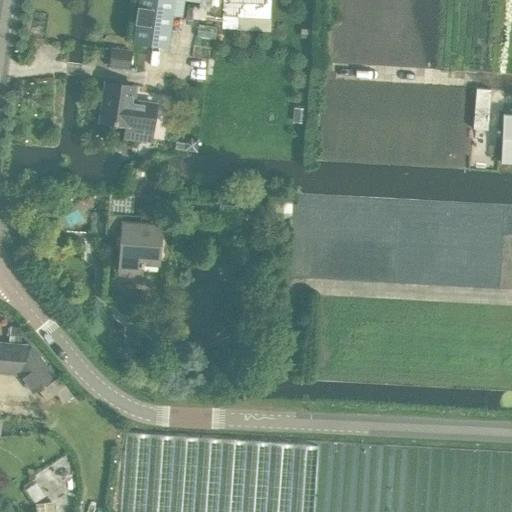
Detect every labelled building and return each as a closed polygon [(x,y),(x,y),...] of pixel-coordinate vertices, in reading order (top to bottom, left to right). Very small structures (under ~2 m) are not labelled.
[(194,0),(199,1),(199,0),(138,0),(132,41),(167,45),(173,0),(194,0)] [(270,18),(270,0),(220,0),(219,29),(237,29),(238,17),(270,18)] [(111,49),(108,65),(129,68),(131,52),(111,49)] [(153,129),(156,105),(132,102),(134,86),(107,82),(102,123),(129,127),(153,129)] [(487,130),(490,89),(476,88),(473,128),(487,130)] [(511,162),(511,114),(503,114),(500,162),(511,162)] [(197,152),(199,139),(191,138),(185,142),(183,150),(197,152)] [(132,170),(130,195),(145,196),(147,171),(132,170)] [(147,181),(145,196),(158,197),(160,182),(147,181)] [(27,185),(20,183),(19,191),(26,192),(27,185)] [(276,200),(275,213),(291,213),(291,201),(276,200)] [(158,266),(161,228),(143,226),(143,218),(107,215),(105,236),(122,237),(119,281),(141,283),(142,265),(158,266)] [(10,328),(9,343),(19,344),(20,328),(10,328)] [(32,392),(54,375),(30,346),(0,342),(0,372),(19,374),(32,392)] [(50,511),(50,503),(35,504),(36,511),(50,511)]
